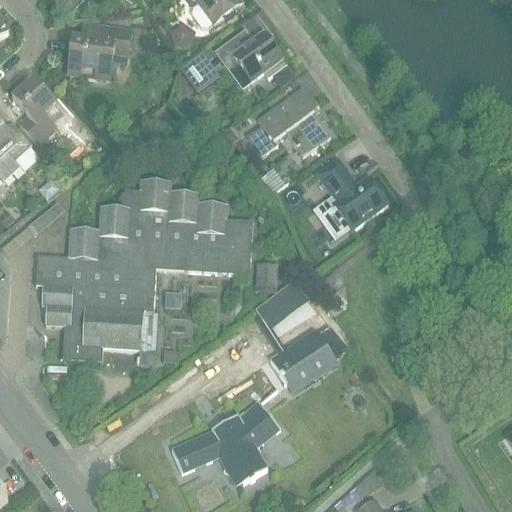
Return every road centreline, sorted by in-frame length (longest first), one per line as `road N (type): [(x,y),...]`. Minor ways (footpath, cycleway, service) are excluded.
road 1 (residential): [(310,289),(403,223),(411,204),(274,0)]
road 2 (residential): [(0,396),(83,511)]
